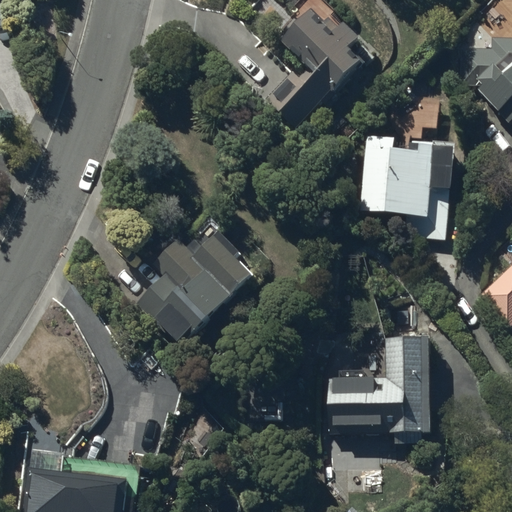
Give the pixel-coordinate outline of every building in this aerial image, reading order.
[(296,75),(267,102),(298,134),(347,85),(351,88),(380,55),(354,26),(348,32),(344,28),(336,36),(325,24),(333,16),(318,0),(303,0),(290,12),(302,25),(283,43),(319,82),(309,90),(296,75)] [(494,51),(461,51),(461,87),(480,87),(484,92),(480,95),(502,120),(503,119),(511,129),(511,43),(495,43),(494,51)] [(443,101),(421,99),(385,124),(383,142),(369,141),(364,218),(406,221),(405,240),(447,243),(450,196),(454,196),(457,156),(435,154),(436,145),(425,144),(427,132),(440,133),(443,101)] [(166,280),(138,308),(180,350),(196,334),(200,338),(256,283),(238,263),(244,258),(221,234),(196,261),(179,244),(155,268),(166,280)] [(511,267),(481,295),(511,330),(511,328),(511,267)] [(432,439),(431,344),(386,345),(387,380),(330,381),(331,440),(432,439)] [(126,511),(130,486),(30,472),(24,511),(126,511)]
